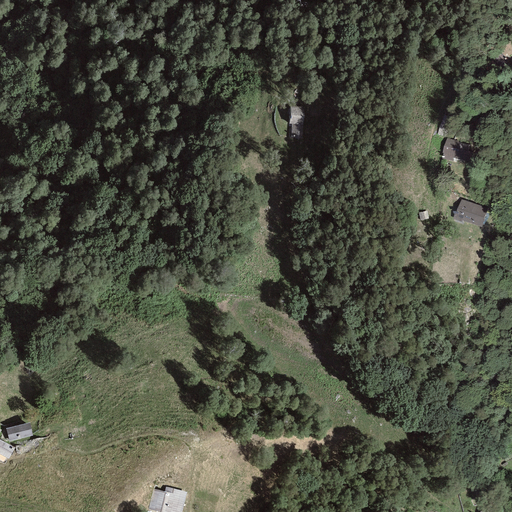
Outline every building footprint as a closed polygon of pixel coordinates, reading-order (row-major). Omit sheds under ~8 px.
[(502,65),(495,59),(493,61),(492,60),(484,70),(492,77),(502,65)] [(302,108),(288,107),(287,124),(291,124),(290,138),(301,139),(302,125),(301,125),(302,108)] [(461,121),(445,116),(440,129),(456,134),(461,121)] [(458,141),(447,139),(444,153),(446,154),(445,159),(455,161),(456,158),(471,162),(474,146),(458,143),(458,141)] [(490,209),(461,199),(454,219),(463,222),(463,220),(483,228),(490,209)] [(427,211),(419,213),(420,220),(428,219),(427,211)] [(27,423),(3,430),(7,442),(30,436),(27,423)] [(12,449),(0,442),(0,455),(7,459),(12,449)] [(164,492),(153,489),(148,510),(158,511),(180,511),(185,492),(165,487),(164,492)]
